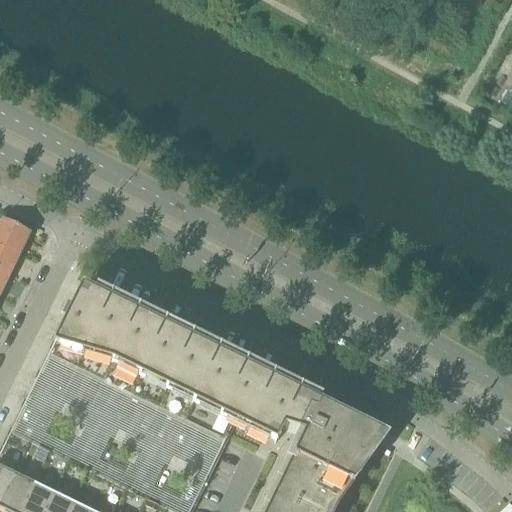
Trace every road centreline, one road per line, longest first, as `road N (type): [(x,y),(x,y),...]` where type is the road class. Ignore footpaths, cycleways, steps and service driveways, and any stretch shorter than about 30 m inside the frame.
road 1 (primary): [(0,153),(418,379),(511,441)]
road 2 (primary): [(511,388),(0,108)]
road 3 (unclassified): [(73,232),(419,420),(511,492)]
road 4 (residential): [(0,388),(73,232)]
